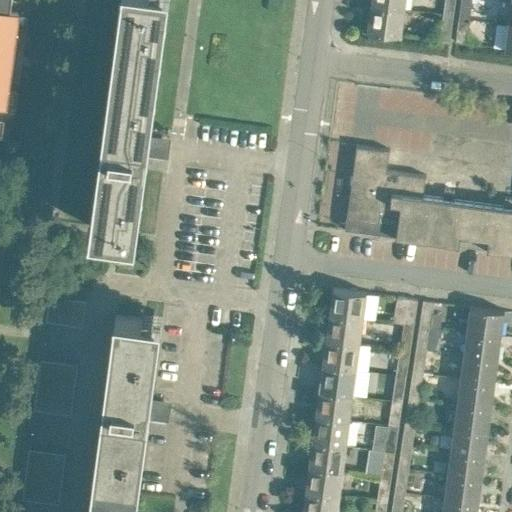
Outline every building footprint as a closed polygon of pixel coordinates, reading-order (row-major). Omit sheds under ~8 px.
[(8,10),(8,0),(0,0),(0,105),(5,106),(17,12),(8,10)] [(91,225),(91,226),(138,232),(146,170),(148,154),(165,156),(167,156),(168,146),(145,143),(146,135),(151,135),(152,127),(168,0),(122,0),(93,223),(92,223),(91,225)] [(405,8),(405,0),(371,0),(371,2),(368,2),(367,3),(371,4),(371,3),(405,8)] [(454,14),(455,0),(445,0),(443,13),(454,14)] [(470,19),(472,0),(461,0),(459,17),(470,19)] [(401,33),(405,8),(371,3),(371,4),(368,28),(364,27),(364,28),(401,33)] [(450,40),(454,14),(443,13),(440,39),(450,40)] [(467,42),(470,19),(459,17),(456,41),(467,42)] [(496,22),(493,46),(504,48),(511,48),(511,24),(508,24),(496,22)] [(511,206),(424,195),(427,175),(388,169),(390,149),(357,144),(347,217),(379,221),(381,211),(400,213),(397,235),(398,235),(398,233),(458,241),(458,243),(460,243),(462,232),(487,236),(486,247),(488,247),(488,246),(511,248),(511,206)] [(330,312),(363,317),(364,317),(367,291),(333,287),(330,311),(327,311),(327,312),(330,312)] [(59,321),(62,296),(50,295),(47,320),(59,321)] [(414,323),(418,297),(397,295),(393,320),(404,321),(414,323)] [(71,323),(73,298),(62,296),(59,321),(71,323)] [(86,300),(85,300),(73,298),(71,323),(83,325),(86,300)] [(431,324),(434,300),(424,298),(420,322),(431,324)] [(502,334),(505,310),(471,305),(468,329),(502,334)] [(360,342),(363,317),(330,312),(326,336),(324,336),(323,337),(326,338),(360,342)] [(136,511),(147,433),(151,407),(168,410),(167,418),(168,418),(170,409),(146,405),(147,397),(152,398),(162,320),(116,313),(115,316),(116,317),(89,511),(136,511)] [(410,348),(414,323),(404,321),(400,347),(410,348)] [(427,348),(431,324),(420,322),(416,346),(427,348)] [(499,357),(502,334),(468,329),(464,353),(499,357)] [(356,368),(360,342),(326,338),(323,362),(320,361),(320,363),(323,363),(356,368)] [(416,346),(413,370),(424,372),(427,348),(416,346)] [(407,374),(410,348),(400,347),(396,372),(407,374)] [(495,381),(499,357),(464,353),(461,377),(495,381)] [(50,385),(54,360),(42,358),(38,383),(50,385)] [(62,386),(66,362),(54,360),(50,385),(62,386)] [(74,388),(78,363),(66,362),(62,386),(74,388)] [(317,387),(317,388),(320,388),(320,389),(353,393),(367,395),(370,370),(356,368),(323,363),(320,387),(317,387)] [(420,395),(424,372),(413,370),(409,394),(420,395)] [(403,399),(407,374),(396,372),(392,398),(403,399)] [(492,405),(495,381),(461,377),(458,401),(492,405)] [(47,410),(50,385),(38,383),(35,408),(47,410)] [(59,411),(62,386),(50,385),(47,410),(59,411)] [(71,413),(74,388),(62,386),(59,411),(71,413)] [(349,419),(353,393),(320,389),(316,413),(313,412),(313,413),(316,414),(349,419)] [(417,419),(420,395),(409,394),(406,418),(417,419)] [(399,425),(403,399),(392,398),(389,423),(399,425)] [(489,429),(492,405),(458,401),(455,424),(489,429)] [(346,444),(349,419),(316,414),(313,438),(310,438),(310,439),(313,440),(346,444)] [(413,443),(417,419),(406,418),(402,441),(413,443)] [(395,450),(399,425),(389,423),(385,449),(395,450)] [(485,453),(489,429),(455,424),(452,448),(485,453)] [(343,470),(346,444),(313,440),(310,464),(307,463),(307,465),(309,465),(343,470)] [(409,467),(413,443),(402,441),(398,465),(409,467)] [(38,474),(42,449),(30,447),(27,472),(38,474)] [(482,477),(485,453),(452,448),(448,472),(482,477)] [(50,476),(54,451),(42,449),(38,474),(50,476)] [(391,476),(395,450),(385,449),(381,474),(391,476)] [(62,477),(66,452),(54,451),(50,476),(62,477)] [(339,495),(343,470),(309,465),(306,490),(303,489),(303,490),(339,495)] [(406,491),(409,467),(398,465),(395,489),(406,491)] [(35,499),(38,474),(27,472),(23,497),(35,499)] [(479,501),(482,477),(448,472),(445,496),(479,501)] [(47,500),(50,476),(38,474),(35,499),(47,500)] [(388,501),(391,476),(381,474),(377,500),(388,501)] [(59,502),(62,477),(50,476),(47,500),(59,502)] [(402,511),(406,491),(395,489),(391,511),(402,511)] [(337,511),(339,495),(303,490),(303,491),(306,491),(303,511),(337,511)] [(477,511),(479,501),(445,496),(443,511),(477,511)] [(385,511),(388,501),(377,500),(375,511),(385,511)]
